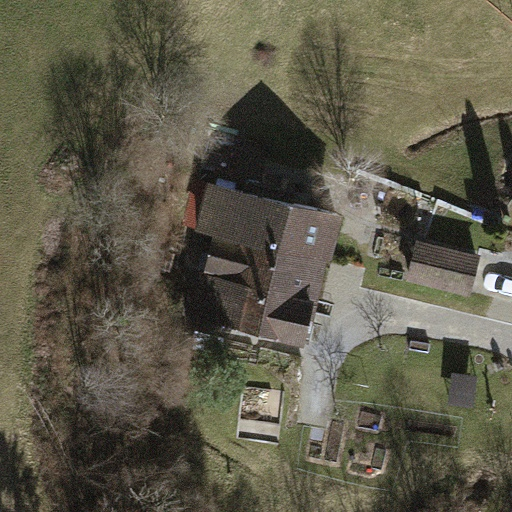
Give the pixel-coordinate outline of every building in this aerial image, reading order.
[(344,207),(210,176),(199,226),(213,229),(333,256),(344,207)] [(333,256),(213,229),(205,268),(323,295),(333,256)] [(482,259),(416,244),(407,283),(473,298),(482,259)] [(323,295),(205,268),(195,312),(312,340),(323,295)] [(286,391),(243,388),(241,421),(284,425),(286,391)]
